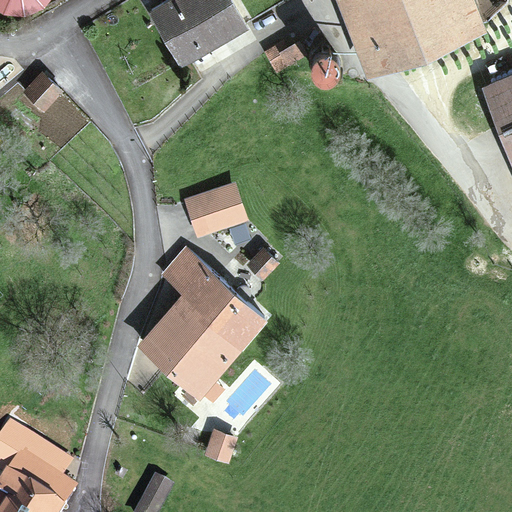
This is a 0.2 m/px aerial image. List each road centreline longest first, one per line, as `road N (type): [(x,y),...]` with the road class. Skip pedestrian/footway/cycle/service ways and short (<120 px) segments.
road 1 (residential): [(80,511),(143,242),(137,174),(123,146),(72,68),(44,50)]
road 2 (track): [(320,0),(511,221)]
